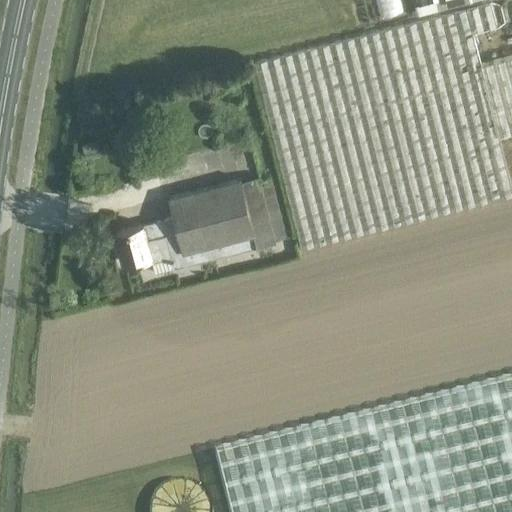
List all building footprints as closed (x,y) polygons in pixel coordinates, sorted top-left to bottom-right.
[(374,0),(378,17),(402,12),(399,0),(374,0)] [(433,0),(436,10),(476,0),(433,0)] [(302,250),(447,212),(511,195),(511,191),(499,138),(511,134),(511,57),(481,65),(472,33),(497,27),(491,4),(255,63),(302,250)] [(259,176),(242,180),(242,178),(169,197),(174,217),(144,226),(143,224),(117,231),(126,267),(152,260),(153,262),(173,258),(180,284),(202,279),(197,263),(257,247),(277,242),(276,240),(288,237),(273,178),(261,182),(259,176)] [(511,511),(511,380),(215,452),(229,511),(511,511)] [(212,511),(212,510),(212,504),(210,499),(207,494),(205,492),(202,489),(198,485),(195,484),(192,482),(186,481),(183,481),(179,481),(174,481),(170,483),(167,484),(163,486),(161,488),(157,491),(154,496),(153,498),(151,502),(150,508),(149,511),(212,511)]
